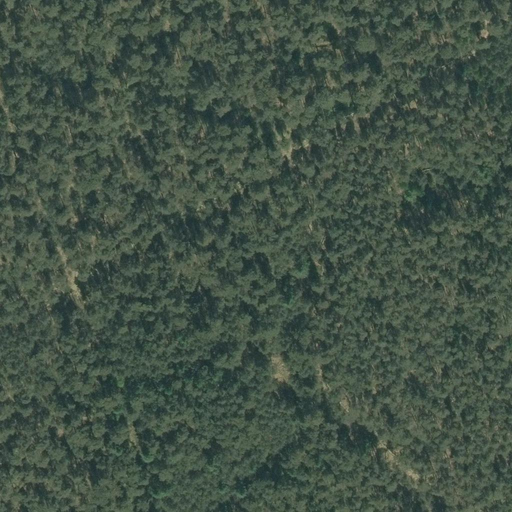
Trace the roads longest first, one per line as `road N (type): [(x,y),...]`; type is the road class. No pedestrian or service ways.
road 1 (track): [(463,511),(325,388),(291,150),(72,283),(0,310)]
road 2 (track): [(494,27),(291,150),(149,0)]
road 3 (track): [(0,85),(72,283)]
